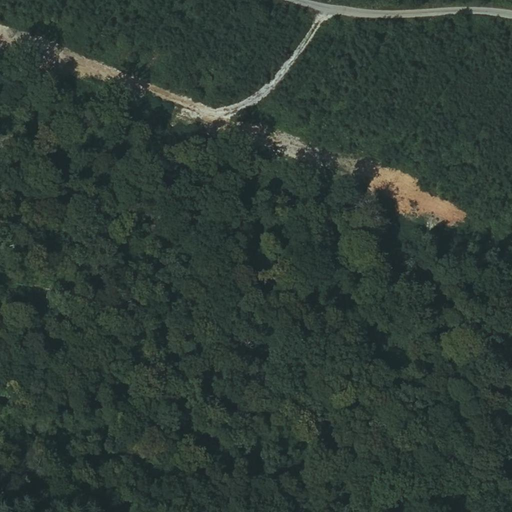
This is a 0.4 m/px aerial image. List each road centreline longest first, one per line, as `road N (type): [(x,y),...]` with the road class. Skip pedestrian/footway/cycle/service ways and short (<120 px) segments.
road 1 (track): [(511,12),(366,18),(279,0)]
road 2 (track): [(155,511),(0,462)]
